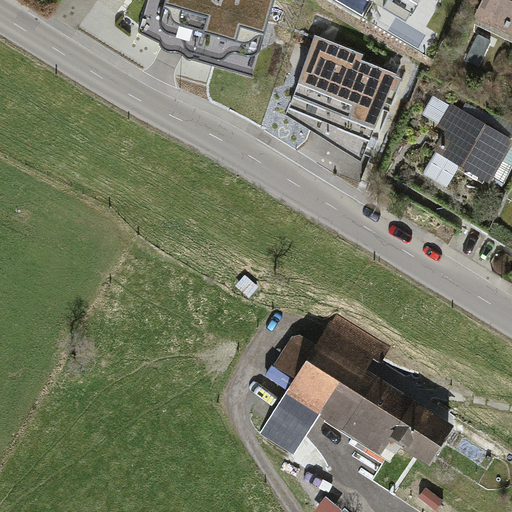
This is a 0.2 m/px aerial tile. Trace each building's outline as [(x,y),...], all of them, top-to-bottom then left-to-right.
[(102,0),(117,11),(125,0),(102,0)] [(187,29),(183,41),(229,55),(233,43),(260,51),(274,0),(165,0),(159,21),(187,29)] [(420,0),(390,0),(413,13),(420,0)] [(511,0),(482,0),(475,16),(511,34),(511,0)] [(315,34),(291,103),(372,136),(386,101),(389,92),(393,82),(396,76),(386,69),(361,59),(363,54),(315,34)] [(452,106),(442,124),(450,129),(425,173),(448,186),(461,163),(488,178),(511,140),(452,106)] [(356,328),(339,317),(331,330),(348,341),(356,328)] [(262,431),(295,452),(321,409),(382,448),(389,437),(394,440),(397,436),(429,456),(448,426),(321,346),(320,347),(300,334),(282,363),(302,376),(292,390),(289,388),(262,431)] [(388,347),(372,337),(363,351),(380,361),(388,347)] [(344,511),(346,510),(325,495),(314,510),(316,511),(344,511)]
